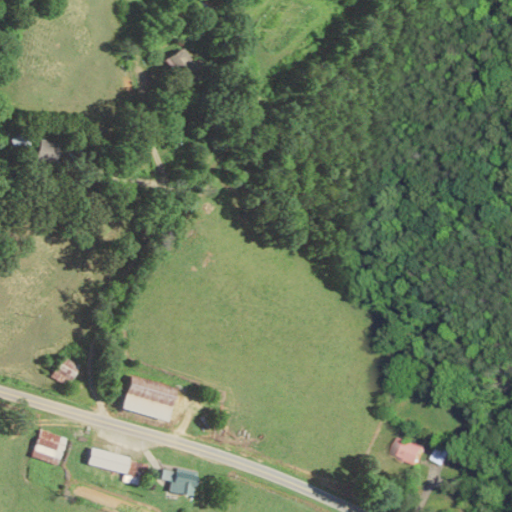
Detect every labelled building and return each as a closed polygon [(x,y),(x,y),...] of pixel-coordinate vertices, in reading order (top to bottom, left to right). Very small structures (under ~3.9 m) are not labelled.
[(200,73),(179,48),(164,62),(185,86),(200,73)] [(10,137),(11,148),(27,146),(25,136),(10,137)] [(55,165),(60,145),(39,140),(33,160),(55,165)] [(77,366),(60,356),(47,378),(64,388),(77,366)] [(175,385),(128,375),(120,410),(167,421),(175,385)] [(64,438),(37,430),(29,458),(56,466),(64,438)] [(391,454),(417,467),(426,449),(401,436),(391,454)] [(432,460),(445,466),(453,448),(441,442),(432,460)] [(85,466),(122,474),(120,482),(140,486),(146,462),(88,449),(85,466)] [(160,471),(160,481),(168,481),(168,494),(193,494),(193,471),(160,471)]
